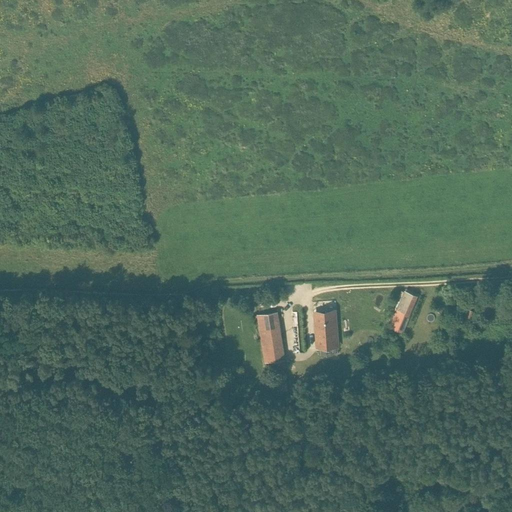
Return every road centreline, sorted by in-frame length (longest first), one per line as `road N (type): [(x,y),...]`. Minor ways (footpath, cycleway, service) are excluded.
road 1 (track): [(185,290),(511,274)]
road 2 (track): [(0,282),(185,290)]
